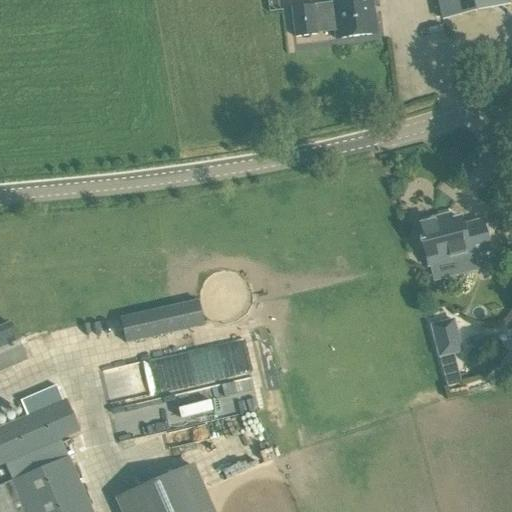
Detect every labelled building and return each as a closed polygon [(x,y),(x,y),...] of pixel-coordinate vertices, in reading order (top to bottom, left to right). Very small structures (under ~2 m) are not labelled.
[(314,6),(292,9),(296,38),(317,35),(317,33),(335,30),(337,40),(377,35),(372,0),(330,0),(333,20),(316,23),(314,6)] [(436,0),(442,21),(509,6),(507,0),(436,0)] [(449,216),(416,225),(419,239),(418,240),(419,243),(420,243),(427,267),(488,251),(481,222),(462,227),(459,220),(450,222),(449,216)] [(199,301),(120,318),(125,342),(205,325),(199,301)] [(454,323),(430,329),(438,361),(452,357),(461,355),(454,323)] [(0,328),(0,372),(26,361),(16,337),(10,324),(0,328)] [(179,341),(178,352),(204,353),(205,342),(179,341)] [(205,352),(207,362),(215,360),(221,385),(245,378),(236,344),(205,352)] [(116,394),(160,386),(157,364),(112,371),(116,394)] [(218,423),(251,419),(246,383),(188,392),(193,429),(208,427),(210,439),(220,437),(218,423)] [(0,466),(80,432),(66,400),(0,428),(0,466)] [(124,410),(126,437),(145,435),(142,408),(124,410)] [(182,431),(183,445),(202,444),(201,430),(182,431)] [(92,511),(69,458),(0,487),(0,511),(92,511)] [(210,511),(192,469),(119,501),(123,511),(210,511)]
